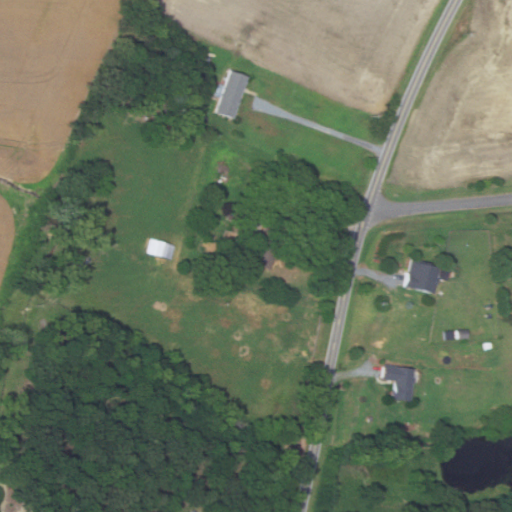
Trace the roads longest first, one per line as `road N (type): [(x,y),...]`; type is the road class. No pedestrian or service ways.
road 1 (residential): [(300,511),(368,199),(454,0)]
road 2 (residential): [(365,209),(511,199)]
